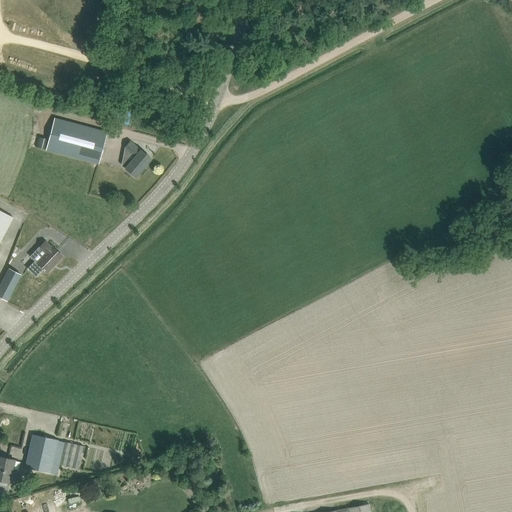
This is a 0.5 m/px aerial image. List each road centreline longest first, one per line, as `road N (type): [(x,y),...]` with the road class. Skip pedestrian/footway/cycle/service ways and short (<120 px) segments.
road 1 (tertiary): [(0,350),(173,179),(200,136),(250,0)]
road 2 (track): [(435,0),(238,100),(218,93)]
